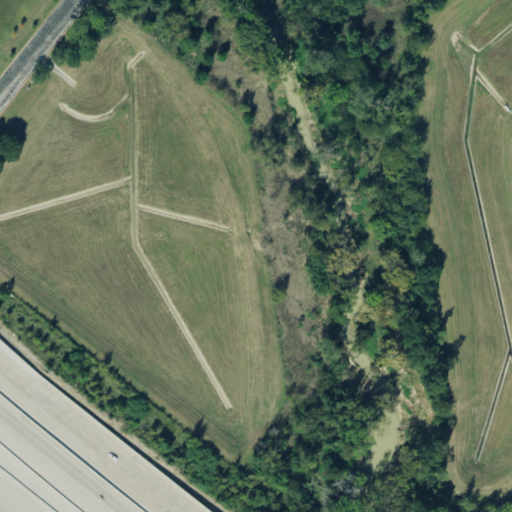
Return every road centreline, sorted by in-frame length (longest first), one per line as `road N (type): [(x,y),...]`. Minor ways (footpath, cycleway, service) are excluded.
road 1 (primary): [(110,453),(0,358)]
road 2 (motorway): [(110,453),(73,444),(0,382)]
